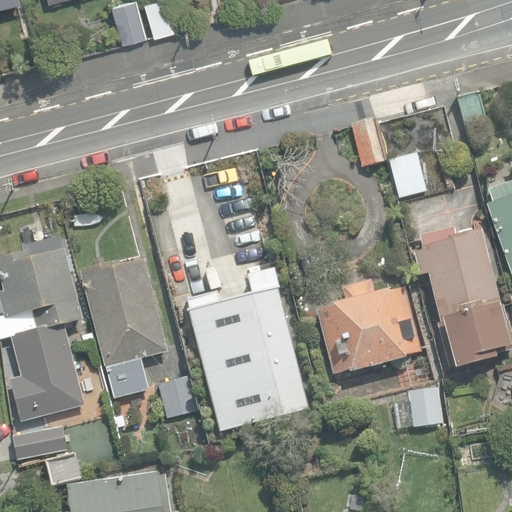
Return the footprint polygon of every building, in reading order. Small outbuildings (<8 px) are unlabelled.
[(0,0),(0,12),(20,8),(18,0),(0,0)] [(112,4),(122,43),(124,42),(146,37),(136,0),(128,0),(124,1),(112,4)] [(157,0),(145,3),(154,37),(174,31),(165,0),(157,0)] [(457,99),(467,137),(489,131),(478,93),(457,99)] [(377,125),(398,203),(454,188),(446,156),(456,153),(444,107),(377,125)] [(511,165),(510,166),(511,171),(511,183),(489,192),(493,203),(487,206),(511,277),(511,165)] [(455,368),(456,370),(496,360),(495,356),(511,351),(511,329),(510,322),(506,323),(482,231),(458,237),(455,228),(420,238),(423,248),(421,249),(422,252),(412,255),(418,278),(429,276),(442,325),(438,326),(449,369),(455,368)] [(48,331),(66,327),(84,322),(71,274),(76,273),(72,257),(68,258),(66,250),(65,250),(61,238),(23,248),(25,253),(0,259),(0,273),(5,293),(0,294),(0,296),(1,298),(0,298),(0,310),(1,315),(6,314),(7,317),(0,319),(0,337),(1,340),(12,337),(46,327),(48,331)] [(139,359),(167,352),(143,258),(81,274),(113,403),(147,394),(139,359)] [(221,433),(310,409),(280,290),(282,290),(277,270),(250,277),(255,294),(222,303),(219,293),(189,301),(221,433)] [(318,312),(334,376),(390,363),(393,367),(400,370),(407,369),(411,363),(410,357),(422,354),(418,339),(414,340),(411,327),(416,326),(407,289),(389,293),(389,291),(375,294),(372,281),(343,288),(347,302),(333,305),(334,308),(318,312)] [(87,407),(66,327),(48,331),(46,327),(12,337),(23,378),(11,381),(23,424),(87,407)] [(198,411),(190,379),(157,386),(165,418),(198,411)] [(413,429),(444,424),(439,388),(408,393),(409,402),(393,404),(396,430),(413,427),(413,429)] [(13,437),(18,461),(57,453),(52,429),(13,437)] [(45,463),(50,487),(81,480),(76,456),(45,463)] [(170,511),(165,475),(158,476),(157,472),(67,485),(71,511),(170,511)]
